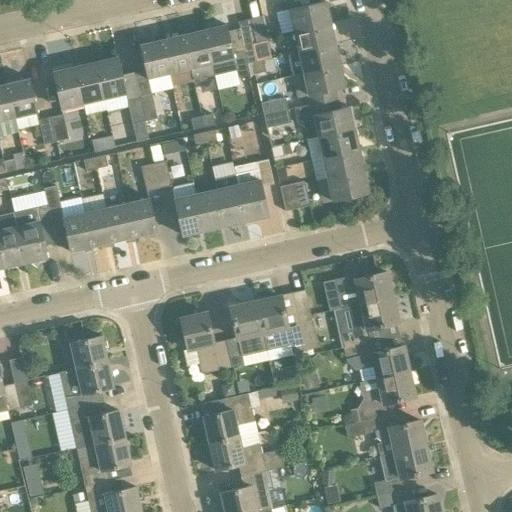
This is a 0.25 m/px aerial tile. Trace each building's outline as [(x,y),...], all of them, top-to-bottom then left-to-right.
[(289,10),(294,32),(330,23),(325,2),(289,10)] [(256,44),(268,42),(262,17),(250,20),(256,44)] [(238,23),(239,29),(247,65),(261,62),(272,59),(268,42),(256,44),(250,20),(238,23)] [(330,23),(294,32),(299,53),(335,45),(330,23)] [(239,29),(227,32),(225,25),(203,30),(214,76),(235,71),(237,79),(250,76),(247,65),(239,29)] [(182,35),(190,71),(193,81),(214,76),(203,30),(182,35)] [(190,71),(182,35),(161,40),(169,76),(190,71)] [(169,76),(161,40),(139,45),(145,70),(133,73),(145,121),(157,118),(148,80),(169,76)] [(339,66),(335,45),(299,53),(303,74),(339,66)] [(95,63),(104,100),(125,95),(137,143),(149,140),(145,121),(133,73),(122,76),(118,58),(95,63)] [(261,62),(247,65),(250,76),(264,72),(261,62)] [(83,104),(104,100),(95,63),(74,68),(83,104)] [(339,66),(303,74),(292,77),(298,99),(306,97),(309,106),(337,100),(334,91),(344,88),(339,66)] [(61,109),(83,104),(74,68),(52,73),(61,109)] [(36,115),(37,115),(29,79),(7,84),(15,119),(36,115)] [(0,122),(15,119),(7,84),(0,85),(0,122)] [(264,116),(288,111),(285,98),(261,104),(264,116)] [(305,128),(307,140),(354,129),(349,107),(339,110),(337,100),(309,106),(294,110),(297,123),(305,128)] [(288,111),(264,116),(266,129),(291,123),(288,111)] [(204,128),(215,125),(212,114),(201,117),(204,128)] [(50,118),(56,142),(68,139),(62,115),(50,118)] [(193,130),(204,128),(201,117),(191,119),(193,130)] [(56,142),(50,118),(38,120),(44,145),(56,142)] [(226,131),(228,141),(239,138),(237,128),(226,131)] [(354,129),(307,140),(306,140),(311,161),(358,151),(354,129)] [(203,133),(206,144),(217,141),(214,131),(203,133)] [(206,144),(203,133),(193,136),(196,146),(206,144)] [(94,153),(115,148),(113,137),(91,141),(94,153)] [(171,142),(161,144),(164,156),(174,154),(171,142)] [(282,145),(270,148),(273,159),(284,156),(282,145)] [(358,151),(311,161),(316,182),(327,179),(327,180),(363,172),(358,151)] [(93,158),(96,169),(107,166),(105,156),(93,158)] [(23,157),(13,160),(16,171),(25,168),(23,157)] [(96,169),(93,158),(83,161),(86,171),(96,169)] [(16,171),(13,160),(3,162),(3,165),(5,173),(16,171)] [(256,170),(235,175),(246,221),(268,216),(261,188),(273,185),(268,160),(255,163),(256,170)] [(171,186),(165,161),(152,164),(158,189),(171,186)] [(158,189),(152,164),(141,167),(147,192),(158,189)] [(279,183),(287,181),(284,170),(276,172),(279,183)] [(368,194),(363,172),(327,180),(332,202),(368,194)] [(246,221),(235,175),(214,180),(216,190),(225,226),(246,221)] [(304,182),(292,185),(297,209),(309,207),(304,182)] [(195,195),(194,196),(192,183),(174,187),(172,190),(174,200),(182,236),(203,231),(195,195)] [(279,188),(285,212),(297,209),(292,185),(279,188)] [(203,231),(225,226),(216,190),(195,195),(203,231)] [(92,248),(84,213),(63,218),(58,194),(45,197),(47,205),(56,244),(68,242),(70,253),(92,248)] [(126,203),(134,239),(156,234),(148,198),(126,203)] [(126,203),(105,208),(113,243),(134,239),(126,203)] [(47,205),(13,213),(24,263),(47,258),(44,247),(56,244),(47,205)] [(113,243),(105,208),(84,213),(92,248),(113,243)] [(24,263),(13,213),(0,215),(0,255),(3,268),(24,263)] [(358,292),(361,305),(392,298),(387,273),(356,279),(355,276),(334,280),(338,297),(358,292)] [(280,296),(255,302),(266,350),(291,345),(293,354),(305,351),(299,324),(287,327),(280,296)] [(392,298),(361,305),(349,308),(354,332),(340,335),(344,348),(371,342),(368,329),(398,323),(392,298)] [(266,350),(255,302),(230,308),(236,338),(225,341),(231,368),(245,365),(243,356),(266,350)] [(201,375),(231,368),(225,341),(213,343),(206,313),(180,319),(187,350),(183,352),(187,367),(199,364),(201,375)] [(299,324),(305,351),(312,350),(318,348),(312,321),(299,324)] [(59,374),(107,362),(102,337),(70,344),(75,368),(59,372),(59,374)] [(344,348),(346,361),(347,362),(355,360),(357,370),(374,366),(377,380),(409,373),(403,347),(373,354),(371,342),(344,348)] [(313,355),(312,350),(305,351),(293,354),(294,359),(313,355)] [(324,363),(318,355),(307,363),(313,371),(324,363)] [(9,361),(14,384),(19,408),(32,406),(26,381),(27,381),(22,358),(9,361)] [(67,410),(92,405),(103,402),(101,391),(113,388),(107,362),(59,374),(67,410)] [(409,373),(377,380),(380,395),(363,399),(364,407),(350,410),(353,424),(387,416),(384,405),(414,398),(409,373)] [(0,412),(7,411),(19,408),(14,384),(2,387),(0,378),(0,412)] [(233,384),(221,386),(223,398),(235,396),(233,384)] [(279,388),(282,404),(298,401),(295,385),(279,388)] [(257,392),(259,400),(277,397),(275,388),(257,392)] [(203,417),(209,444),(239,437),(237,426),(255,422),(249,394),(224,400),(226,412),(203,417)] [(67,410),(76,449),(124,438),(118,411),(94,416),(92,405),(67,410)] [(347,438),(375,432),(377,438),(383,443),(377,444),(379,456),(394,453),(425,446),(420,421),(390,428),(387,416),(353,424),(344,426),(347,438)] [(27,439),(22,421),(10,423),(14,442),(27,439)] [(239,437),(209,444),(215,471),(238,466),(241,478),(266,472),(284,468),(280,450),(262,454),(260,444),(242,448),(239,437)] [(124,438),(76,449),(85,487),(110,482),(107,470),(130,465),(124,438)] [(379,456),(384,481),(374,484),(376,496),(404,490),(401,478),(431,472),(425,446),(394,453),(379,456)] [(241,478),(243,489),(220,494),(223,511),(259,511),(271,510),(265,485),(269,484),(266,472),(241,478)] [(331,485),(332,473),(322,472),(321,484),(331,485)] [(110,482),(85,487),(88,501),(90,511),(141,511),(136,488),(123,490),(121,479),(110,482)] [(43,495),(40,484),(27,486),(29,498),(43,495)] [(74,490),(77,503),(88,501),(85,487),(74,490)] [(406,511),(439,511),(436,495),(406,502),(404,490),(376,496),(380,510),(405,504),(406,511)]
